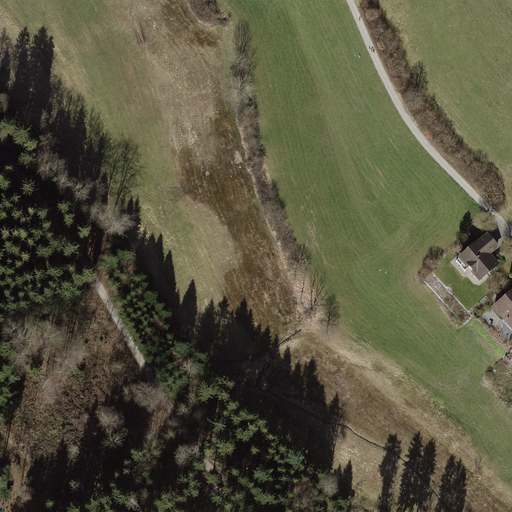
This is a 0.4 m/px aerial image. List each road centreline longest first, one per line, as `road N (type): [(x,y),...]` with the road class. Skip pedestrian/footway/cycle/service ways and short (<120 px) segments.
road 1 (track): [(264,511),(198,461),(94,277),(0,153)]
road 2 (track): [(352,0),(396,104),(511,231)]
